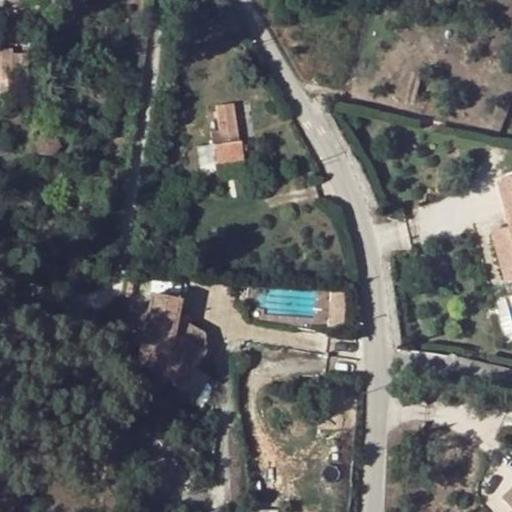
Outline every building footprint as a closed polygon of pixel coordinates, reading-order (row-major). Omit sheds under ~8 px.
[(0,51),(0,81),(9,82),(8,51),(0,51)] [(217,106),(223,144),(236,141),(231,104),(217,106)] [(511,179),(502,183),(506,197),(511,195),(511,179)] [(511,282),(511,195),(506,197),(510,212),(511,211),(511,229),(496,234),(500,251),(509,284),(511,282)] [(343,295),(329,294),(328,302),(343,303),(343,295)] [(151,296),(144,327),(173,331),(175,322),(179,302),(151,296)] [(341,330),(343,303),(328,302),(326,329),(341,330)] [(205,336),(175,322),(173,331),(205,336)] [(173,331),(144,327),(140,351),(160,355),(152,371),(188,390),(198,371),(207,354),(205,353),(173,337),(173,331)] [(205,336),(173,331),(173,337),(205,353),(205,336)] [(207,375),(198,371),(188,390),(182,401),(190,405),(207,375)] [(149,511),(158,503),(147,492),(129,511),(149,511)]
